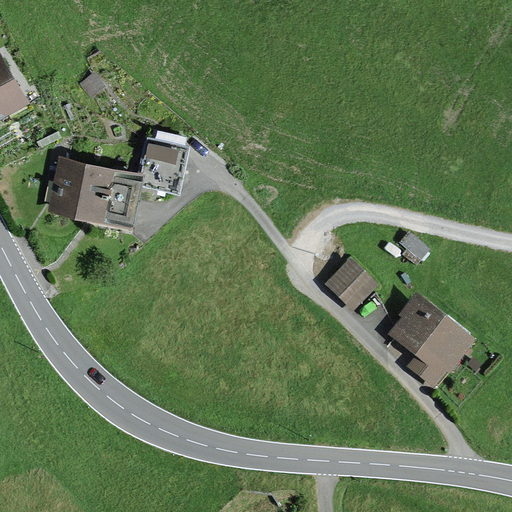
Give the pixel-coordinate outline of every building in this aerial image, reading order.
[(0,104),(19,94),(0,59),(0,104)] [(74,214),(132,226),(141,184),(174,191),(183,147),(149,141),(142,178),(67,163),(67,161),(59,160),(51,203),(75,208),(74,214)] [(401,244),(420,261),(429,250),(410,234),(401,244)] [(349,264),(330,284),(341,296),(361,276),(349,264)] [(433,382),(466,338),(434,314),(435,312),(422,302),(398,332),(425,354),(414,367),(433,382)]
